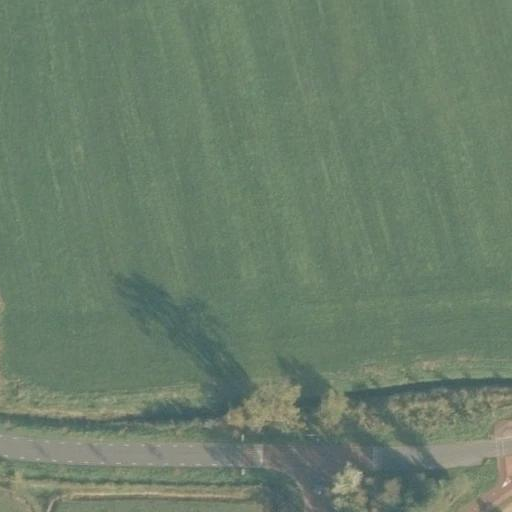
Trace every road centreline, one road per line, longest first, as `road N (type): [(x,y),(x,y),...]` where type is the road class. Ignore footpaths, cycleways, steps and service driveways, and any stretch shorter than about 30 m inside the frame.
road 1 (secondary): [(0,446),(217,458)]
road 2 (secondary): [(511,449),(464,458),(315,460)]
